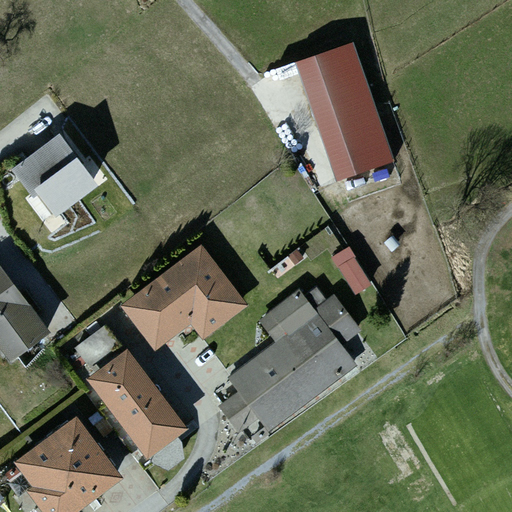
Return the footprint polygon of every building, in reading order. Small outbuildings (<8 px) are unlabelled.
[(350,50),(302,66),(340,177),(388,160),(350,50)] [(52,140),(9,172),(44,219),(88,188),(52,140)] [(354,289),(371,281),(354,242),(336,250),(354,289)] [(193,256),(120,312),(151,352),(186,325),(200,343),(238,314),(193,256)] [(40,333),(0,282),(0,357),(3,361),(40,333)] [(311,317),(224,381),(234,393),(215,407),(237,436),(256,422),(265,433),(350,371),(311,317)] [(102,328),(77,347),(88,362),(113,343),(102,328)] [(178,430),(121,356),(87,382),(144,456),(178,430)] [(70,511),(113,481),(69,422),(12,464),(32,491),(24,497),(35,511),(70,511)]
